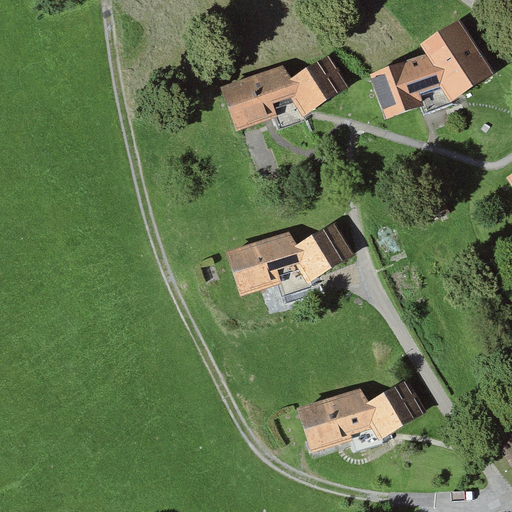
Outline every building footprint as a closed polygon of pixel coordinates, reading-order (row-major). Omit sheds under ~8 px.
[(428,60),(369,80),(389,129),(426,117),(420,103),(444,91),(451,105),(497,84),(465,27),(422,47),(428,60)] [(289,70),(225,92),(243,136),(270,124),(299,112),(307,123),(316,117),(352,94),(333,63),(294,83),(289,70)] [(291,240),(228,260),(245,299),(304,277),(312,289),(356,263),(340,232),(299,253),(291,240)] [(367,392),(300,410),(318,454),(375,432),(384,445),(397,437),(427,419),(406,386),(373,407),(367,392)] [(511,423),(511,422),(492,434),(511,464),(511,423)]
